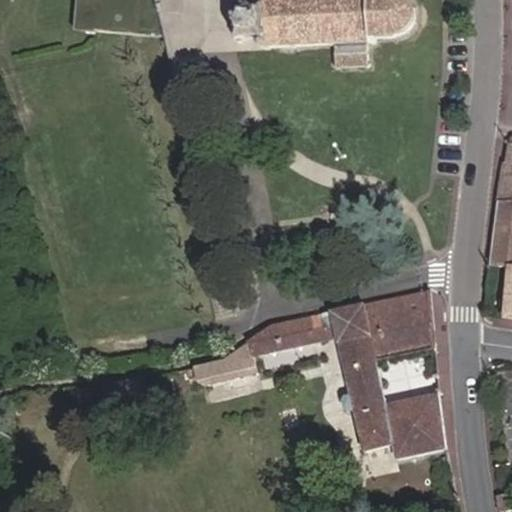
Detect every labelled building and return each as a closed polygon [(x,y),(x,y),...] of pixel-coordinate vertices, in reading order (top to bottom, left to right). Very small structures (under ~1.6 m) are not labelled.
[(87,0),(86,31),(164,39),(157,10),(136,9),(130,9),(130,0),(87,0)] [(130,0),(130,9),(136,9),(157,10),(180,12),(181,0),(130,0)] [(238,9),(234,9),(235,14),(238,14),(239,35),(235,35),(235,40),(239,41),(239,44),(244,44),(244,41),(258,40),(258,46),(265,50),(266,51),(270,51),(270,49),(293,49),(293,50),(297,50),(297,48),(332,47),(333,49),(337,48),(339,65),(336,67),(339,71),(342,69),(368,68),(368,65),(369,41),(391,40),(397,38),(401,37),(403,36),(411,33),(415,28),(417,27),(419,24),(417,24),(418,19),(417,16),(416,12),(418,11),(416,8),(415,10),(410,4),(411,3),(409,1),(407,2),(401,0),(262,0),(263,2),(257,3),(256,8),(243,9),(243,5),(238,5),(238,9)] [(511,144),(510,144),(500,202),(511,201),(511,144)] [(511,269),(511,201),(500,202),(491,267),(510,269),(511,269)] [(252,290),(239,293),(243,305),(255,302),(252,290)] [(399,463),(448,452),(439,396),(388,408),(377,364),(435,351),(433,317),(430,294),(273,328),(224,361),(186,370),(188,381),(197,380),(198,382),(206,380),(208,386),(247,377),(246,369),(255,362),(254,359),(339,339),(365,455),(396,448),(399,463)] [(112,411),(112,412),(147,403),(143,379),(107,387),(111,404),(112,411)] [(104,413),(112,411),(111,404),(103,405),(104,413)] [(511,511),(511,493),(497,496),(498,504),(499,511),(511,511)]
